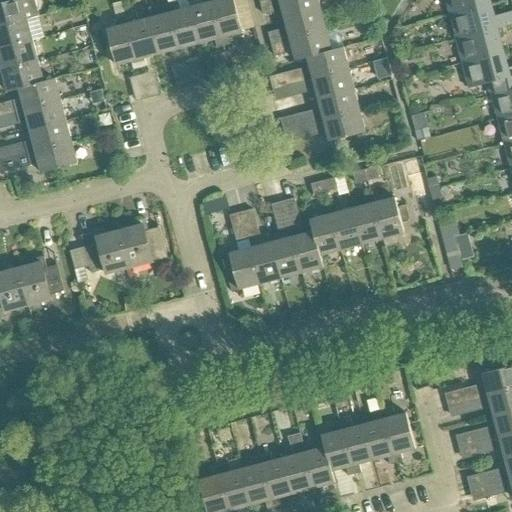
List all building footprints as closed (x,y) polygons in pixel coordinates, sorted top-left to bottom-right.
[(0,28),(28,21),(28,20),(40,17),(34,0),(18,0),(0,4),(0,28)] [(200,0),(202,6),(191,8),(201,44),(215,41),(217,49),(224,47),(211,0),(200,0)] [(221,0),(211,0),(224,47),(230,46),(228,37),(243,33),(234,0),(223,0),(222,0),(221,0)] [(279,0),(285,20),(321,10),(318,0),(279,0)] [(445,0),(450,17),(492,6),(490,0),(445,0)] [(271,1),(261,4),(264,16),(274,13),(271,1)] [(178,2),(168,5),(182,58),(189,57),(186,48),(201,44),(191,8),(180,11),(178,2)] [(140,69),(126,16),(125,16),(122,3),(113,5),(117,18),(116,19),(118,27),(107,31),(117,67),(132,63),(134,71),(140,69)] [(160,17),(149,19),(159,55),(173,52),(175,60),(182,58),(168,5),(158,8),(160,17)] [(450,17),(456,40),(502,28),(511,25),(511,15),(495,20),(492,6),(450,17)] [(285,20),(290,41),(327,31),(321,10),(285,20)] [(136,13),(126,16),(140,69),(147,68),(145,59),(159,55),(149,19),(139,22),(136,13)] [(0,50),(33,42),(28,21),(0,28),(0,50)] [(456,40),(463,65),(504,54),(500,38),(505,37),(502,28),(456,40)] [(269,34),(272,46),(282,43),(279,31),(269,34)] [(296,62),(308,59),(332,52),(327,31),(290,41),(296,62)] [(0,50),(0,62),(3,73),(39,63),(33,42),(0,50)] [(282,43),(272,46),(275,57),(285,54),(282,43)] [(308,59),(313,80),(349,70),(344,49),(332,52),(308,59)] [(489,85),(492,97),(511,91),(511,68),(508,69),(504,54),(463,65),(469,90),(489,85)] [(176,62),(183,85),(209,77),(203,55),(176,62)] [(8,93),(20,90),(44,83),(39,63),(3,73),(8,93)] [(135,73),(141,96),(166,90),(160,67),(135,73)] [(291,73),(294,84),(305,82),(302,70),(291,73)] [(313,80),(319,101),(355,91),(349,70),(313,80)] [(0,104),(0,118),(62,102),(56,80),(44,83),(20,90),(22,99),(0,104)] [(305,82),(294,84),(297,96),(308,93),(305,82)] [(319,101),(324,121),(360,112),(355,91),(319,101)] [(511,91),(492,97),(498,122),(511,118),(511,91)] [(0,129),(28,122),(31,132),(67,123),(62,102),(0,118),(0,129)] [(302,115),(305,126),(316,123),(313,112),(302,115)] [(360,112),(324,121),(330,143),(366,133),(360,112)] [(511,118),(498,122),(505,146),(511,143),(511,118)] [(0,149),(0,162),(72,143),(67,123),(31,132),(33,141),(0,149)] [(316,123),(305,126),(308,138),(319,135),(316,123)] [(430,138),(428,128),(415,132),(417,141),(430,138)] [(72,143),(0,162),(0,174),(39,164),(42,174),(78,165),(72,143)] [(377,168),(365,171),(368,182),(379,179),(377,168)] [(368,182),(365,171),(353,174),(356,185),(368,182)] [(20,179),(24,194),(36,191),(33,176),(20,179)] [(440,190),(437,178),(427,180),(430,192),(440,190)] [(335,179),(323,182),(326,193),(338,190),(335,179)] [(326,193),(323,182),(312,185),(314,196),(326,193)] [(442,199),(440,190),(430,192),(432,201),(442,199)] [(229,209),(226,197),(215,201),(218,212),(229,209)] [(295,199),(284,202),(291,230),(302,227),(295,199)] [(395,199),(374,204),(383,240),(405,235),(395,199)] [(291,230),(284,202),(272,206),(279,233),(291,230)] [(374,204),(353,210),(362,246),(383,240),(374,204)] [(253,210),(242,214),(249,241),(261,238),(253,210)] [(353,210),(332,215),(341,251),(362,246),(353,210)] [(249,241),(242,214),(230,217),(237,244),(249,241)] [(310,221),(313,232),(314,232),(320,257),(321,257),(341,251),(332,215),(310,221)] [(135,227),(120,231),(130,269),(167,260),(159,229),(149,232),(146,219),(134,223),(135,227)] [(462,267),(454,237),(459,235),(456,224),(440,228),(451,270),(462,267)] [(130,269),(120,231),(105,235),(104,230),(92,234),(95,246),(85,249),(91,274),(106,271),(107,275),(130,269)] [(313,232),(293,238),(302,274),(324,268),(321,257),(320,257),(314,232),(313,232)] [(293,238),(272,243),(282,280),(302,274),(293,238)] [(272,243),(251,249),(261,285),(282,280),(272,243)] [(261,285),(251,249),(230,255),(239,291),(261,285)] [(33,265),(18,269),(28,307),(52,301),(50,296),(65,292),(58,267),(48,270),(44,257),(32,260),(33,265)] [(232,267),(230,260),(223,261),(225,269),(232,267)] [(28,307),(18,269),(4,273),(3,268),(0,268),(0,309),(4,308),(5,313),(28,307)] [(85,268),(76,271),(79,284),(88,282),(85,268)] [(88,308),(90,321),(102,319),(100,306),(88,308)] [(511,361),(511,345),(489,351),(493,366),(511,361)] [(511,367),(483,375),(488,397),(511,391),(511,367)] [(467,390),(470,401),(480,398),(477,387),(467,390)] [(511,391),(488,397),(494,418),(511,413),(511,391)] [(480,398),(470,401),(473,413),(483,410),(480,398)] [(393,408),(382,411),(396,464),(403,462),(401,454),(416,450),(406,414),(395,417),(393,408)] [(375,422),(364,425),(374,461),(388,458),(390,466),(396,464),(382,411),(373,413),(375,422)] [(511,413),(494,418),(499,439),(511,435),(511,413)] [(351,419),(340,422),(354,475),(362,473),(359,465),(374,461),(364,425),(353,428),(351,419)] [(322,436),(325,448),(332,472),(346,469),(348,477),(354,475),(340,422),(331,424),(333,433),(322,436)] [(478,431),(481,443),(491,440),(488,428),(478,431)] [(511,435),(499,439),(505,460),(511,457),(511,435)] [(491,440),(481,443),(484,454),(494,452),(491,440)] [(312,442),(302,445),(316,498),(323,496),(320,488),(335,484),(332,472),(325,448),(314,451),(312,442)] [(295,456),(283,459),(292,495),(307,491),(310,499),(316,498),(302,445),(292,447),(295,456)] [(270,453),(260,456),(274,509),(281,507),(279,499),(292,495),(283,459),(273,462),(270,453)] [(253,467),(241,470),(251,506),(266,502),(268,510),(274,509),(260,456),(250,458),(253,467)] [(229,464),(218,467),(230,511),(237,511),(237,510),(251,506),(241,470),(231,473),(229,464)] [(230,511),(218,467),(209,469),(211,478),(199,481),(207,511),(230,511)] [(489,473),(492,485),(502,482),(499,470),(489,473)] [(502,482),(492,485),(495,496),(505,493),(502,482)]
